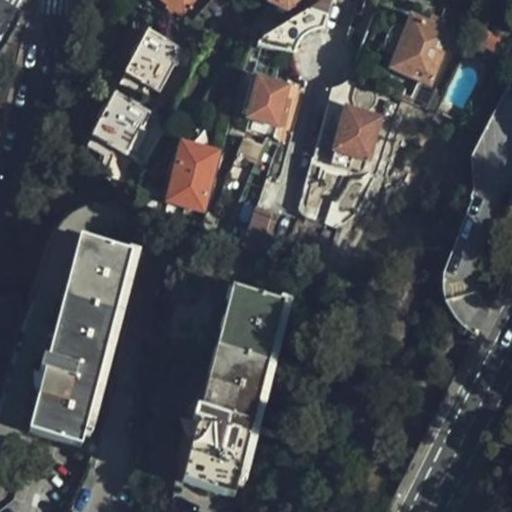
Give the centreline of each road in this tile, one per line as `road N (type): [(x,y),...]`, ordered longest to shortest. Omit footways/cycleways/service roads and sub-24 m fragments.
road 1 (tertiary): [(0,237),(53,0)]
road 2 (residential): [(284,204),(345,0)]
road 3 (primary): [(427,511),(511,346)]
